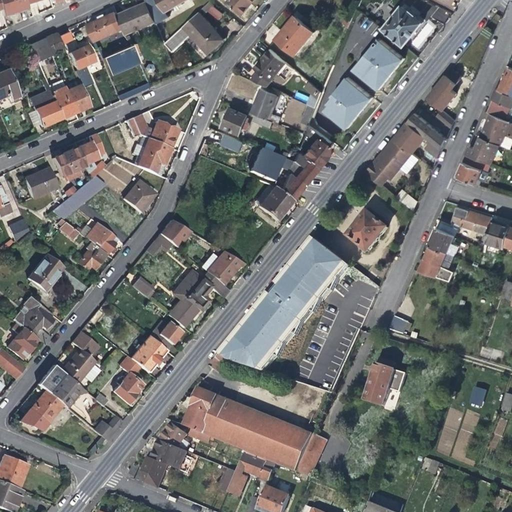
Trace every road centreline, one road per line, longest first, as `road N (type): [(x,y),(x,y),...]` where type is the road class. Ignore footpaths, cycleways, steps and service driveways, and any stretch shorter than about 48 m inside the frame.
road 1 (primary): [(100,473),(489,0)]
road 2 (residential): [(0,415),(162,216),(224,72)]
road 3 (residential): [(224,72),(0,163)]
road 4 (residential): [(441,187),(511,26)]
road 5 (residential): [(441,187),(381,324)]
